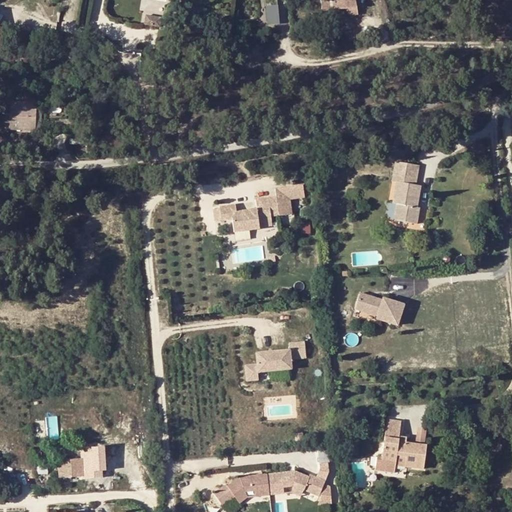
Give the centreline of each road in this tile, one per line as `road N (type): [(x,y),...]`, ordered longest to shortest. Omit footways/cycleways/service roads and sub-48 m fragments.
road 1 (residential): [(511,61),(450,97),(260,140),(73,165),(0,159)]
road 2 (residential): [(32,500),(135,493),(149,499),(151,511)]
